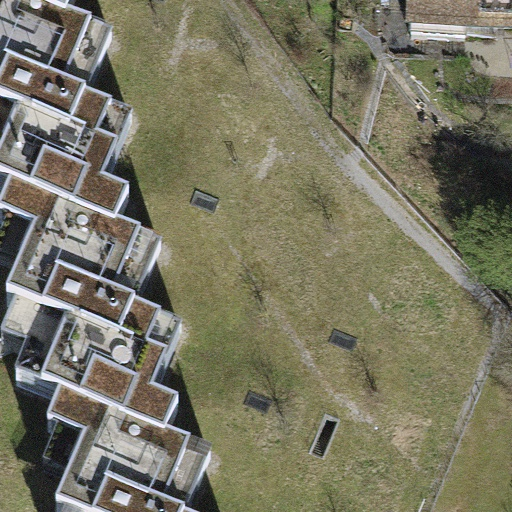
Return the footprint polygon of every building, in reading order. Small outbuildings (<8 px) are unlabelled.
[(0,0),(66,28),(68,23),(77,0),(0,0)] [(66,28),(0,0),(0,192),(11,197),(116,240),(121,230),(131,205),(106,195),(135,125),(87,106),(113,41),(68,23),(66,28)] [(511,0),(406,0),(407,56),(471,55),(470,36),(511,35),(511,0)] [(116,240),(11,197),(0,223),(35,237),(3,315),(35,328),(11,384),(64,405),(166,447),(168,442),(182,410),(157,400),(186,330),(137,310),(163,247),(121,230),(116,240)] [(166,447),(64,405),(51,435),(87,450),(61,511),(192,511),(213,461),(168,442),(166,447)]
